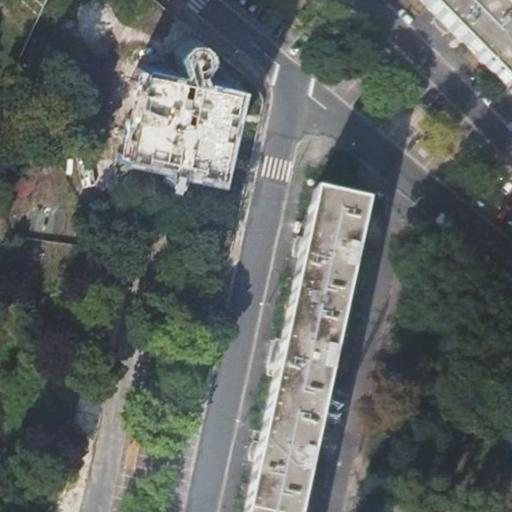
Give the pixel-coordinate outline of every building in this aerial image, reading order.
[(25,0),(20,6),(62,44),(94,9),(83,0),(25,0)] [(511,90),(511,18),(494,0),(422,0),(466,45),(511,90)] [(141,65),(121,154),(215,175),(234,85),(204,79),(214,68),(202,55),(203,53),(204,50),(203,46),(201,44),(197,41),(193,40),(189,41),(185,45),(183,49),(183,52),(166,58),(168,64),(166,70),(141,65)] [(189,41),(162,49),(166,58),(183,52),(183,49),(185,45),(189,41)] [(202,55),(214,68),(219,60),(203,46),(201,44),(203,46),(204,50),(203,53),(202,55)] [(297,511),(364,205),(313,194),(245,511),(297,511)] [(84,511),(135,277),(109,271),(57,511),(84,511)]
